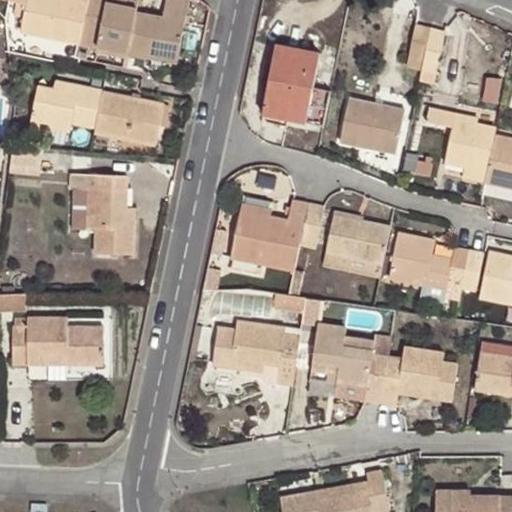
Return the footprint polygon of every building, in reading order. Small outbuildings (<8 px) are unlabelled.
[(79,44),(88,2),(77,0),(4,0),(16,2),(13,16),(23,18),(21,33),(79,44)] [(106,0),(88,0),(88,2),(79,44),(129,54),(137,13),(137,8),(126,6),(106,3),(106,0)] [(129,54),(129,55),(152,59),(163,61),(177,63),(184,22),(186,22),(190,4),(172,0),(166,0),(163,18),(137,13),(129,54)] [(423,67),(430,29),(415,26),(408,65),(423,67)] [(423,67),(421,79),(433,82),(443,32),(430,29),(423,67)] [(308,115),(313,88),(320,53),(278,45),(265,115),(285,119),(286,111),(308,115)] [(163,61),(152,59),(151,67),(161,69),(163,61)] [(102,94),(103,91),(56,81),(54,91),(38,87),(31,125),(70,133),(72,125),(96,130),(102,94)] [(324,126),(330,91),(313,88),(308,115),(307,123),(324,126)] [(96,130),(95,133),(156,145),(163,105),(102,94),(96,130)] [(373,104),(402,110),(404,101),(376,96),(373,104)] [(394,153),(402,110),(373,104),(350,99),(342,142),(394,153)] [(163,105),(156,145),(162,146),(170,106),(163,105)] [(428,122),(447,126),(449,112),(431,108),(428,122)] [(285,119),(307,123),(308,115),(286,111),(285,119)] [(447,126),(453,127),(455,120),(456,114),(449,112),(447,126)] [(455,120),(476,124),(477,119),(456,114),(455,120)] [(495,136),(497,129),(476,124),(455,120),(453,127),(446,163),(465,167),(463,178),(486,183),(493,145),(495,136)] [(493,145),(486,183),(511,189),(511,140),(495,136),(493,145)] [(45,152),(16,149),(14,167),(44,169),(45,152)] [(44,169),(14,167),(14,174),(43,176),(44,169)] [(125,219),(126,209),(126,177),(72,175),(72,191),(88,191),(88,230),(97,231),(97,254),(132,255),(134,219),(125,219)] [(232,257),(296,269),(301,241),(309,205),(294,202),(289,221),(271,217),(241,211),(232,257)] [(243,205),(241,211),(271,217),(272,210),(243,205)] [(309,205),(301,241),(317,244),(324,207),(309,205)] [(134,209),(126,209),(125,219),(134,219),(134,209)] [(383,266),(391,227),(334,215),(326,255),(383,266)] [(447,285),(462,287),(469,252),(455,249),(451,261),(432,256),(434,242),(399,235),(389,277),(425,285),(446,290),(447,285)] [(469,252),(462,287),(476,290),(484,255),(469,252)] [(480,297),(511,303),(511,256),(491,252),(480,297)] [(324,265),(381,277),(383,266),(326,255),(324,265)] [(208,268),(203,292),(216,291),(220,271),(208,268)] [(446,290),(425,285),(423,294),(444,298),(446,290)] [(290,296),(276,294),(274,308),(303,312),(305,298),(290,296)] [(0,311),(26,311),(26,296),(0,295),(0,311)] [(322,301),(305,298),(303,312),(303,316),(320,318),(322,301)] [(52,356),(52,365),(52,379),(69,378),(70,366),(103,365),(103,327),(69,328),(69,319),(29,319),(28,328),(13,328),(14,365),(28,365),(28,356),(52,356)] [(278,382),(293,384),(299,337),(285,336),(285,329),(238,323),(236,331),(219,330),(214,367),(246,371),(247,363),(264,366),(280,368),(278,382)] [(364,401),(382,403),(388,358),(372,356),(374,343),(345,338),(346,329),(319,325),(313,372),(328,373),(339,375),(337,384),(366,389),(364,401)] [(382,403),(397,405),(399,394),(400,384),(425,387),(425,397),(451,401),(457,365),(443,363),(444,353),(405,348),(403,360),(388,358),(382,403)] [(511,358),(482,353),(475,389),(511,395),(511,358)] [(28,365),(52,365),(52,356),(28,356),(28,365)] [(263,373),(264,366),(247,363),(246,371),(263,373)] [(339,375),(328,373),(326,384),(337,384),(339,375)] [(336,397),(364,401),(366,389),(337,384),(336,397)] [(400,384),(399,394),(425,397),(425,387),(400,384)] [(317,499),(315,492),(281,498),(283,511),(387,511),(380,472),(368,475),(368,481),(369,489),(317,499)] [(368,481),(315,492),(317,499),(369,489),(368,481)] [(437,491),(436,491),(436,511),(511,511),(511,497),(479,497),(479,505),(470,505),(470,496),(470,491),(437,491)] [(479,497),(470,496),(470,505),(479,505),(479,497)]
